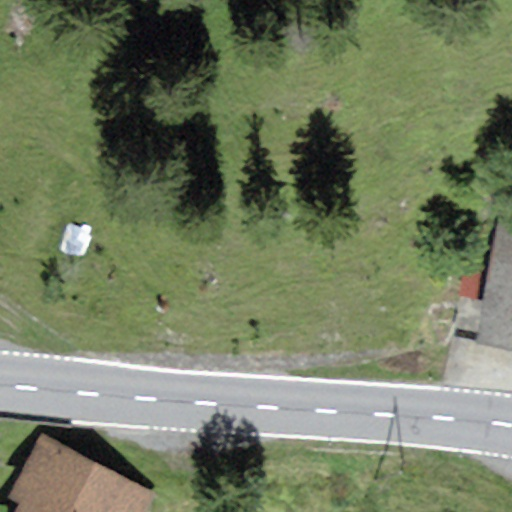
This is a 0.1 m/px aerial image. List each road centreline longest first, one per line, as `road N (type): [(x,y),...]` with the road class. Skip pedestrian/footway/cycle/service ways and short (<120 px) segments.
road 1 (secondary): [(0,391),(511,431)]
road 2 (unknown): [(99,511),(161,404)]
